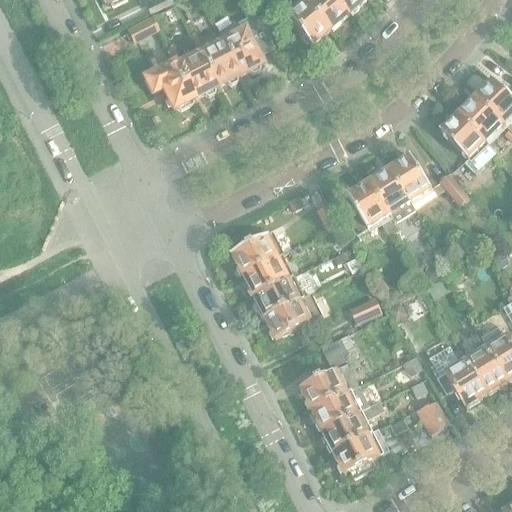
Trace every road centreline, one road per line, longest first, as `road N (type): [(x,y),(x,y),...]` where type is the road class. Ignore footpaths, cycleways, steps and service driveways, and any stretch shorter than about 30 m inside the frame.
road 1 (residential): [(173,238),(339,151),(407,104),(472,38),(496,0)]
road 2 (residential): [(425,0),(373,57),(320,91),(142,181)]
road 3 (residential): [(305,511),(173,238)]
road 4 (residential): [(124,264),(249,511)]
road 5 (residential): [(142,181),(47,0)]
road 6 (residential): [(0,27),(92,206)]
road 7 (residential): [(400,511),(511,444)]
road 8 (unknown): [(0,301),(112,242)]
